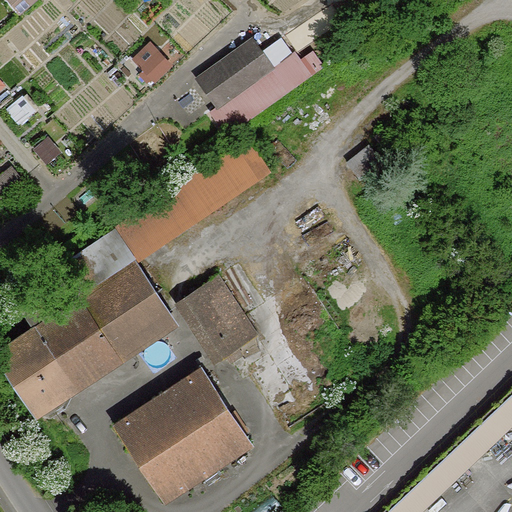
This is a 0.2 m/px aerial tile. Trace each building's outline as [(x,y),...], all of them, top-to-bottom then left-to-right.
[(36,0),(8,0),(20,14),(36,0)] [(154,37),(136,59),(163,80),(180,58),(154,37)] [(254,41),(198,81),(219,109),(274,69),(254,41)] [(36,112),(24,98),(10,109),(22,123),(36,112)] [(406,115),(376,138),(390,155),(420,132),(406,115)] [(252,137),(16,298),(36,329),(142,263),(276,174),(252,137)] [(62,153),(50,139),(36,150),(48,164),(62,153)] [(383,164),(370,148),(349,164),(362,180),(383,164)] [(29,186),(14,168),(0,179),(0,191),(9,202),(29,186)] [(36,329),(0,352),(0,359),(39,420),(183,327),(172,311),(142,263),(36,329)] [(221,279),(187,301),(223,357),(257,335),(246,317),(221,279)] [(203,367),(117,426),(173,506),(258,447),(203,367)]
